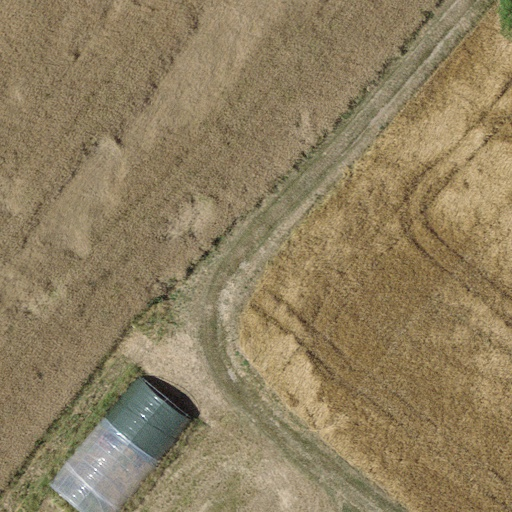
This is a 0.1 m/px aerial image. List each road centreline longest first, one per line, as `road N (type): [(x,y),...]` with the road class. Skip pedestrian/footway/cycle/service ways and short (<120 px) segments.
road 1 (track): [(476,0),(223,281)]
road 2 (track): [(376,511),(228,372),(217,348),(223,281)]
